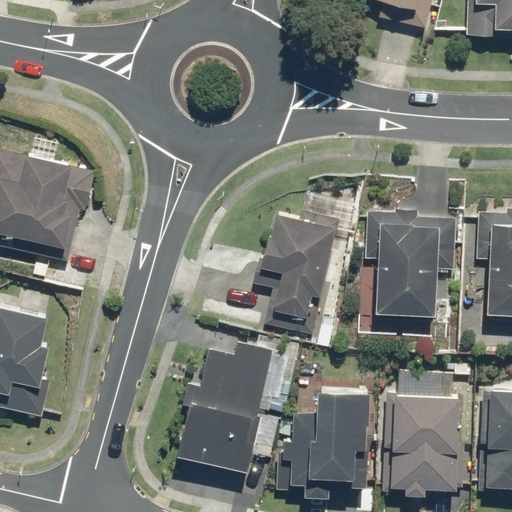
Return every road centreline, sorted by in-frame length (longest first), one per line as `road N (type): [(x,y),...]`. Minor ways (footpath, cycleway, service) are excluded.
road 1 (residential): [(189,113),(85,511)]
road 2 (residential): [(260,79),(380,107),(511,117)]
road 3 (residential): [(0,38),(149,60)]
